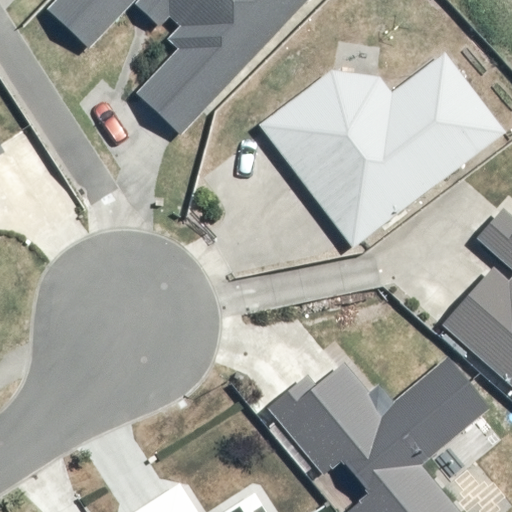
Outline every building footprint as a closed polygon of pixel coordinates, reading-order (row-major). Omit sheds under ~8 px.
[(135,96),(179,140),(310,0),(58,0),(46,13),(86,51),(138,1),(185,44),(135,96)] [(331,70),(257,126),(351,248),(504,134),(443,54),(392,94),(378,77),(331,70)] [(0,157),(8,153),(0,140),(0,157)] [(491,268),(441,325),(511,386),(511,219),(503,210),(475,238),(511,269),(511,276),(507,281),(491,268)] [(305,378),(265,409),(322,474),(338,463),(366,493),(344,508),(347,511),(456,511),(419,467),(488,410),(443,362),(382,415),(340,366),(314,387),(305,378)] [(194,511),(178,486),(133,511),(263,511),(252,495),(224,511),(194,511)]
